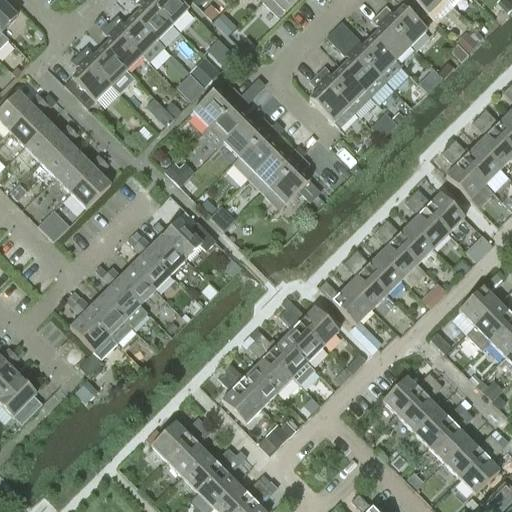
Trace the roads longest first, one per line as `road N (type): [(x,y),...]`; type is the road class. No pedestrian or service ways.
road 1 (residential): [(328,417),(511,241)]
road 2 (residential): [(333,145),(267,78),(344,0)]
road 3 (residential): [(303,511),(267,474),(328,417)]
road 4 (residential): [(160,195),(64,287)]
road 5 (residential): [(19,0),(65,47),(112,0)]
